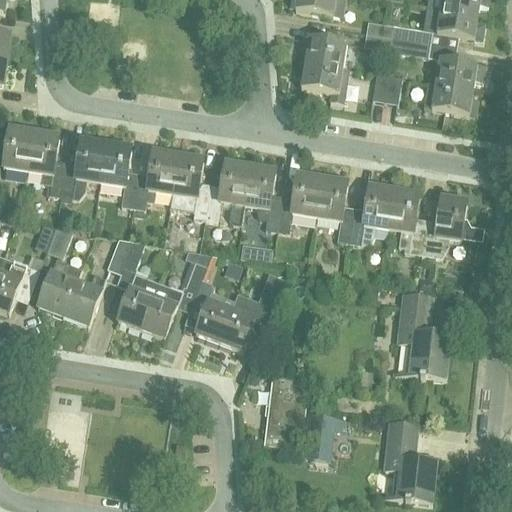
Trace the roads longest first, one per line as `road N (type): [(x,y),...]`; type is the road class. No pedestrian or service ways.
road 1 (residential): [(221,511),(223,427),(211,404),(185,387),(0,362)]
road 2 (residential): [(255,134),(91,109),(63,96),(49,0)]
road 3 (residential): [(511,174),(255,134)]
road 4 (residential): [(492,412),(511,203)]
road 5 (residential): [(255,134),(256,24),(246,0)]
